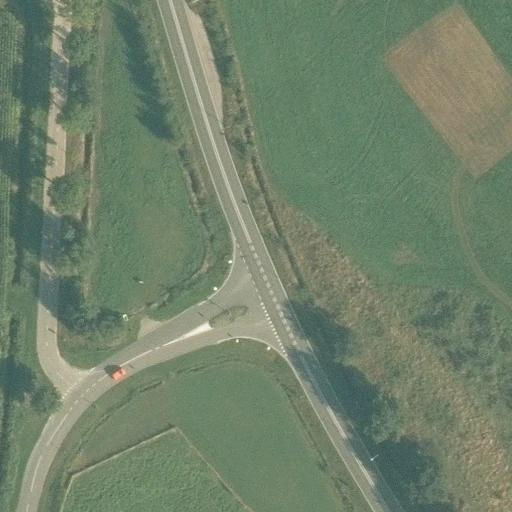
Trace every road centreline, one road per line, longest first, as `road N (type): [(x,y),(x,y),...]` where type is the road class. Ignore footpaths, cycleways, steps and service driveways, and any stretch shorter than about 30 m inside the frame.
road 1 (unclassified): [(67,0),(44,346),(47,361),(82,397)]
road 2 (tertiary): [(265,283),(168,0)]
road 3 (tertiary): [(391,511),(277,309)]
road 4 (unclassified): [(23,511),(46,440),(82,397)]
